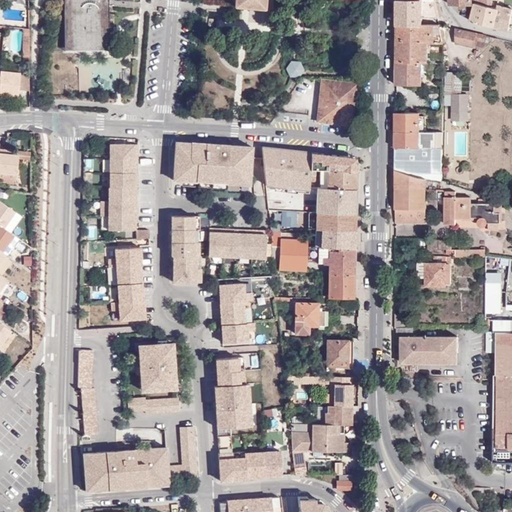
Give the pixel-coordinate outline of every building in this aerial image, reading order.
[(64,0),(66,55),(109,53),(108,0),(64,0)] [(235,0),(235,6),(264,9),(264,0),(235,0)] [(397,0),(397,14),(397,25),(422,25),(423,17),(423,5),(428,5),(428,0),(397,0)] [(435,0),(429,0),(428,0),(428,5),(423,5),(423,17),(439,18),(437,9),(435,0)] [(472,0),(473,4),(475,4),(476,2),(497,8),(498,5),(499,0),(472,0)] [(509,31),(511,12),(511,8),(498,5),(497,8),(476,2),(475,4),(472,21),(475,22),(509,31)] [(440,25),(422,25),(397,25),(397,62),(422,62),(428,62),(428,43),(444,43),(440,25)] [(485,40),(486,36),(457,29),(457,43),(474,48),(475,45),(476,40),(485,42),(485,40)] [(303,69),(299,61),(291,61),(286,68),(290,75),(298,76),(303,69)] [(422,62),(397,62),(396,85),(422,85),(422,71),(422,62)] [(20,71),(0,69),(0,72),(0,93),(17,96),(20,71)] [(462,73),(462,72),(446,72),(446,86),(446,105),(453,105),(453,94),(462,94),(462,92),(462,91),(462,73)] [(352,125),(357,84),(352,83),(321,80),(317,116),(317,121),(352,125)] [(468,112),(469,95),(462,94),(453,94),(453,105),(453,112),(459,112),(464,112),(468,112)] [(426,115),(426,112),(396,112),(396,131),(420,132),(420,115),(426,115)] [(437,137),(437,132),(426,132),(420,132),(396,131),(396,146),(442,147),(442,137),(437,137)] [(266,185),(269,185),(309,186),(310,151),(262,146),(266,185)] [(441,181),(442,174),(442,169),(442,147),(396,146),(396,169),(410,173),(415,175),(422,177),(426,178),(441,181)] [(9,153),(10,149),(0,147),(0,172),(17,174),(18,158),(19,154),(9,153)] [(109,230),(132,230),(134,148),(110,147),(109,204),(102,204),(101,216),(109,216),(109,230)] [(250,190),(253,153),(176,148),(174,184),(250,190)] [(21,158),(22,150),(10,149),(9,153),(19,154),(18,158),(21,158)] [(21,158),(30,159),(30,151),(22,150),(21,158)] [(332,169),(328,169),(327,186),(355,188),(356,155),(333,153),(332,169)] [(328,169),(320,168),(319,186),(327,186),(328,169)] [(425,196),(426,188),(426,178),(422,177),(415,175),(410,173),(396,169),(396,223),(425,222),(425,196)] [(0,181),(16,183),(17,174),(0,172),(0,181)] [(306,204),(303,204),(303,210),(317,211),(317,205),(317,186),(316,186),(312,186),(311,192),(307,193),(306,204)] [(317,186),(317,205),(317,211),(355,212),(355,188),(327,186),(319,186),(317,186)] [(437,197),(437,190),(426,188),(425,196),(437,197)] [(501,221),(500,203),(487,202),(477,203),(471,203),(470,196),(456,197),(456,191),(445,191),(445,224),(455,224),(455,218),(471,219),(471,216),(480,217),(479,221),(480,224),(483,226),(485,224),(487,222),(489,222),(499,222),(501,221)] [(0,224),(4,227),(15,211),(0,200),(0,224)] [(288,202),(280,202),(280,210),(288,210),(288,202)] [(269,216),(316,217),(316,227),(355,229),(355,221),(355,212),(317,211),(303,210),(288,210),(280,210),(273,210),(268,210),(269,216)] [(195,255),(195,216),(172,216),(172,246),(175,246),(175,279),(197,279),(197,255),(195,255)] [(269,220),(270,226),(271,230),(280,230),(279,219),(269,220)] [(0,248),(3,251),(14,234),(4,227),(0,224),(0,248)] [(316,227),(306,228),(305,245),(354,247),(354,239),(355,229),(316,227)] [(271,230),(272,242),(272,245),(305,245),(306,228),(280,230),(271,230)] [(6,249),(10,252),(19,238),(14,234),(3,251),(4,252),(6,249)] [(265,256),(266,237),(210,235),(209,254),(265,256)] [(439,240),(430,240),(429,249),(439,249),(439,240)] [(452,240),(439,240),(439,249),(452,249),(452,240)] [(116,256),(109,256),(109,264),(117,263),(123,263),(141,262),(142,262),(141,254),(141,248),(141,244),(116,246),(116,256)] [(304,270),(305,257),(305,245),(272,245),(273,268),(304,270)] [(317,258),(317,262),(329,262),(352,264),(350,256),(349,252),(351,250),(354,249),(354,247),(305,245),(305,257),(317,258)] [(12,260),(6,256),(0,263),(0,272),(3,274),(12,260)] [(118,282),(142,280),(141,262),(123,263),(117,263),(118,282)] [(352,264),(329,262),(328,272),(337,272),(354,272),(354,264),(352,264)] [(419,262),(419,284),(447,284),(448,282),(451,282),(451,264),(447,264),(447,262),(419,262)] [(322,291),(322,297),(353,297),(354,272),(337,272),(328,272),(328,291),(322,291)] [(143,298),(143,292),(142,280),(118,282),(119,293),(119,300),(143,298)] [(246,325),(245,285),(220,287),(221,326),(223,325),(224,344),(250,343),(249,325),(246,325)] [(486,310),(500,310),(501,291),(486,291),(486,310)] [(143,298),(119,300),(112,300),(112,308),(120,308),(120,317),(145,316),(144,298),(143,298)] [(317,324),(317,309),(317,301),(295,301),(295,324),(295,332),(308,332),(309,324),(317,324)] [(0,345),(11,330),(0,321),(0,345)] [(413,335),(413,327),(398,327),(398,362),(458,363),(458,336),(413,335)] [(511,458),(511,331),(507,332),(497,332),(497,349),(494,349),(494,354),(497,355),(496,459),(511,458)] [(335,364),(347,364),(347,339),(319,338),(319,345),(326,346),(326,370),(335,370),(335,364)] [(139,351),(140,379),(146,378),(147,386),(141,386),(129,386),(129,400),(147,399),(147,401),(180,400),(180,387),(175,387),(172,341),(144,343),(145,350),(139,351)] [(93,347),(78,347),(78,360),(77,393),(78,385),(81,385),(81,390),(82,409),(84,432),(98,431),(97,422),(95,400),(95,390),(95,386),(92,386),(93,347)] [(216,357),(217,370),(244,368),(243,355),(216,357)] [(244,368),(217,370),(218,383),(245,382),(244,368)] [(323,423),(344,423),(352,423),(352,414),(357,414),(357,405),(352,404),(352,394),(352,376),(326,375),(309,375),(306,375),(304,375),(304,383),(330,383),(334,383),(334,394),(333,404),(329,404),(329,412),(329,416),(321,416),(314,416),(314,423),(323,423)] [(249,402),(249,399),(248,382),(245,382),(218,383),(214,384),(217,434),(230,433),(230,425),(251,424),(250,413),(245,413),(244,402),(249,402)] [(264,414),(271,414),(271,406),(263,407),(264,414)] [(195,462),(193,423),(180,424),(182,463),(167,464),(168,477),(182,476),(196,475),(195,462)] [(314,423),(291,423),(291,449),(305,449),(343,449),(344,423),(323,423),(314,423)] [(217,434),(220,479),(225,479),(233,478),(231,450),(230,433),(217,434)] [(85,483),(92,483),(93,488),(118,486),(141,484),(161,483),(161,478),(168,477),(167,464),(166,453),(160,453),(160,446),(134,447),(134,450),(129,450),(129,448),(116,449),(99,450),(83,451),(85,483)] [(263,474),(276,473),(281,473),(280,449),(262,450),(263,474)] [(305,449),(291,449),(294,466),(305,466),(305,449)] [(246,477),(246,475),(244,451),(244,450),(231,450),(233,478),(239,478),(246,477)] [(254,475),(263,474),(262,450),(244,451),(246,475),(254,475)] [(337,488),(351,488),(351,473),(339,473),(339,480),(337,480),(337,488)] [(272,511),(271,495),(253,497),(227,498),(227,500),(221,500),(221,511),(272,511)] [(311,498),(307,496),(297,496),(298,511),(333,511),(328,506),(327,507),(322,502),(320,502),(319,502),(315,502),(313,499),(311,498)]
